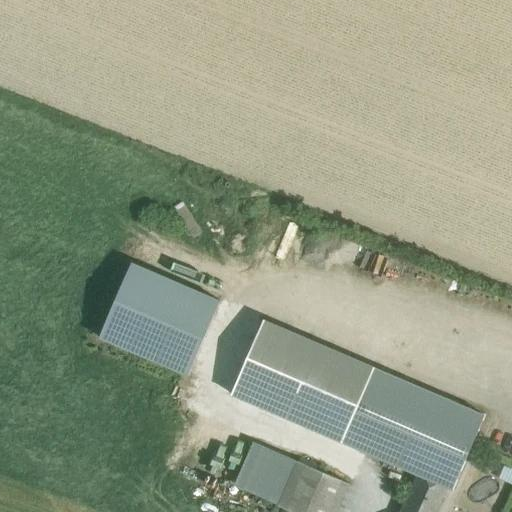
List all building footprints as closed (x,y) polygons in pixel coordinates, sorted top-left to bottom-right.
[(188,204),(181,210),(201,235),(208,229),(188,204)] [(127,261),(97,338),(189,374),(219,297),(127,261)] [(374,367),(264,320),(232,394),(342,442),(374,367)] [(486,415),(374,367),(342,442),(418,474),(448,487),(453,490),(486,415)] [(337,511),(351,483),(299,461),(279,506),(294,511),(337,511)] [(418,474),(401,511),(437,511),(448,487),(418,474)]
